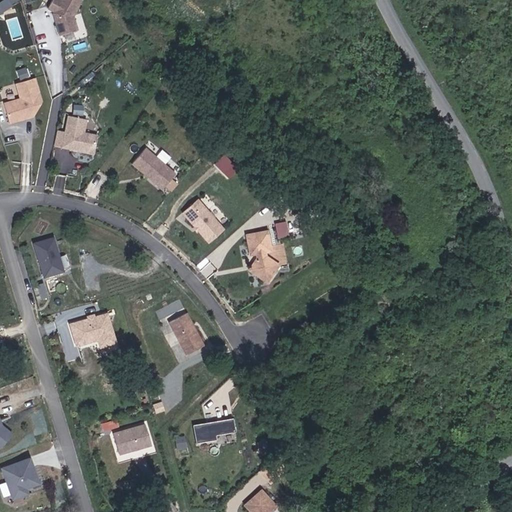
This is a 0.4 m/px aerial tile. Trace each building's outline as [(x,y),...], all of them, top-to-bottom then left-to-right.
[(52,0),(48,8),(58,14),(51,28),(63,34),(67,27),(70,29),(85,0),(52,0)] [(23,107),(32,92),(24,69),(7,75),(11,90),(0,93),(0,112),(0,114),(23,107)] [(87,132),(89,119),(68,115),(62,146),(94,152),(97,133),(87,132)] [(178,174),(149,149),(135,164),(165,190),(178,174)] [(214,220),(189,191),(174,204),(199,233),(214,220)] [(264,240),(260,221),(238,225),(242,245),(248,244),(249,248),(241,260),(259,272),(271,254),(259,245),(258,242),(264,240)] [(43,277),(65,271),(55,235),(33,241),(43,277)] [(195,335),(178,303),(160,312),(178,345),(195,335)] [(109,310),(69,320),(75,346),(98,341),(100,349),(118,345),(109,310)] [(0,412),(0,443),(9,440),(0,412)] [(214,435),(234,431),(231,418),(192,425),(195,443),(215,440),(214,435)] [(138,455),(155,450),(146,421),(113,432),(120,455),(137,450),(138,455)] [(13,500),(31,493),(29,488),(42,483),(31,455),(0,467),(13,500)] [(259,507),(272,495),(258,478),(241,493),(253,507),(253,511),(246,511),(245,511),(264,511),(259,511),(259,507)]
